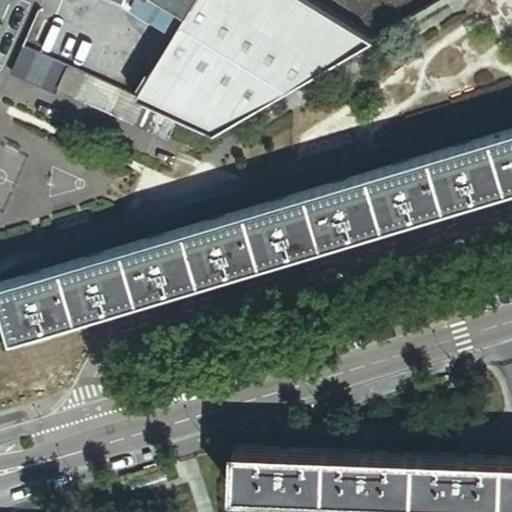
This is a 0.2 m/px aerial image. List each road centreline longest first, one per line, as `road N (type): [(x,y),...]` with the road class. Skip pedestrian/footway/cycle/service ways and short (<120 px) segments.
road 1 (unknown): [(140,435),(511,321)]
road 2 (unknown): [(0,485),(140,435)]
road 3 (unknown): [(140,435),(0,456)]
